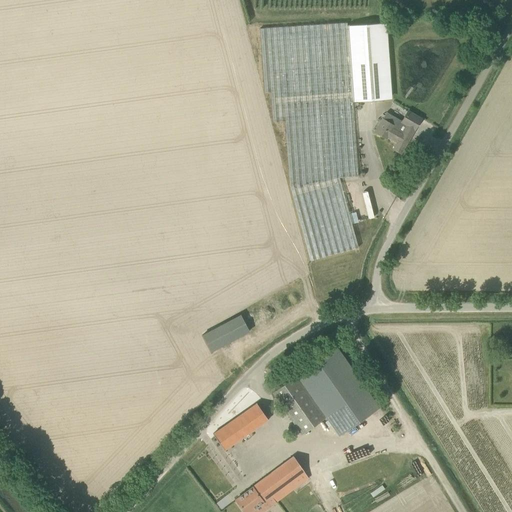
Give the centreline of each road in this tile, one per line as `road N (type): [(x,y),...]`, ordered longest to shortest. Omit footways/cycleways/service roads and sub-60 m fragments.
road 1 (unclassified): [(124,511),(301,343),(378,306)]
road 2 (unclassified): [(378,306),(378,271),(394,235),(511,40)]
road 3 (track): [(463,511),(351,314)]
road 4 (unclassified): [(511,310),(378,306)]
